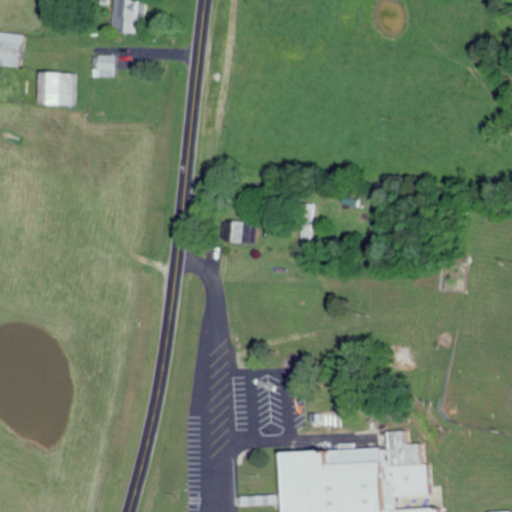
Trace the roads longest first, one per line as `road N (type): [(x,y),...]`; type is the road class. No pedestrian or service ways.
road 1 (primary): [(127,511),(164,357),(206,0)]
road 2 (residential): [(179,246),(208,276),(216,302),(228,511)]
